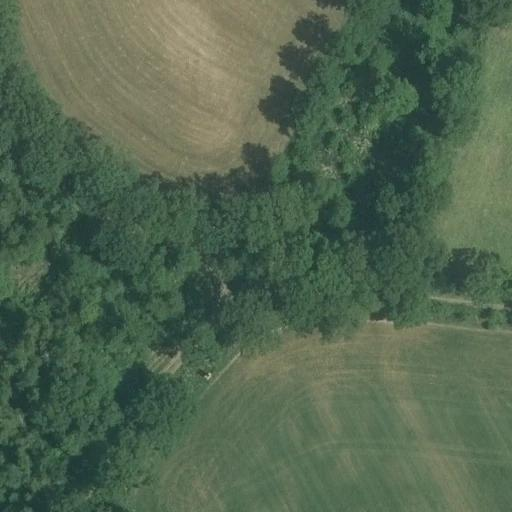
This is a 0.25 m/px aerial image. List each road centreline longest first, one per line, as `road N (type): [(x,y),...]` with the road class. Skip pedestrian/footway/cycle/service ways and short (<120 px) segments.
road 1 (track): [(511,308),(222,272)]
road 2 (track): [(222,272),(124,228),(32,160),(0,109)]
road 3 (track): [(89,511),(222,272)]
